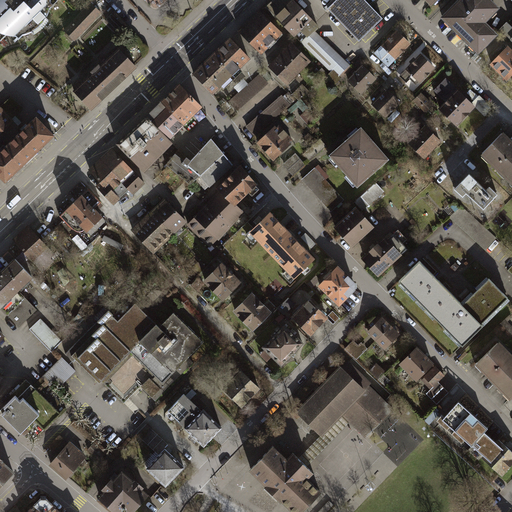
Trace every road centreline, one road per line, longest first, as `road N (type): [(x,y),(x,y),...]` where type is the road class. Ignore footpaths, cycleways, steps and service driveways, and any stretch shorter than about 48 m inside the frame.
road 1 (residential): [(173,59),(273,184),(377,291)]
road 2 (residential): [(168,511),(377,291)]
road 3 (primary): [(173,59),(0,224)]
road 4 (residential): [(377,291),(511,433)]
road 5 (track): [(188,295),(68,159)]
road 6 (residential): [(396,0),(511,109)]
